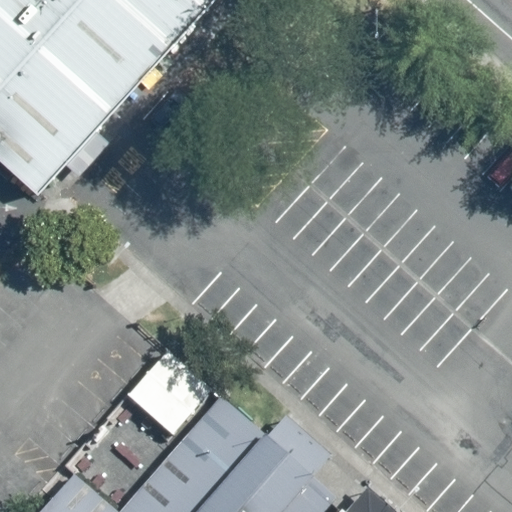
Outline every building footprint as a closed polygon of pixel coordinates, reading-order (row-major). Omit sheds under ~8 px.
[(0,0),(0,159),(41,196),(220,0),(0,0)] [(213,390),(166,348),(125,395),(171,437),(213,390)] [(269,436),(226,399),(125,511),(116,511),(78,478),(47,511),(331,511),(335,508),(342,500),(316,478),(272,439),(269,436)] [(291,419),(272,439),(316,478),(333,459),(291,419)] [(395,511),(371,490),(351,511),(395,511)]
